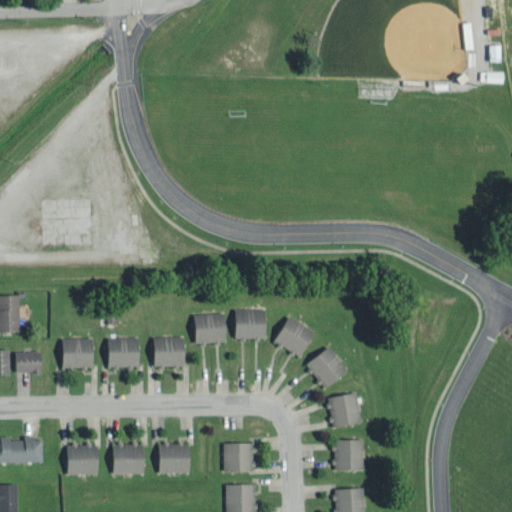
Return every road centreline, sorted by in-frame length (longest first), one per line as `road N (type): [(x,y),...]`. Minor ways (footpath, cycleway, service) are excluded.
road 1 (residential): [(511,297),(404,239),(242,228),(180,201),(137,137),(115,0)]
road 2 (residential): [(281,420),(245,402),(0,406)]
road 3 (residential): [(506,294),(445,429),(441,511)]
road 4 (residential): [(155,4),(0,9)]
road 5 (residential): [(0,253),(124,253)]
